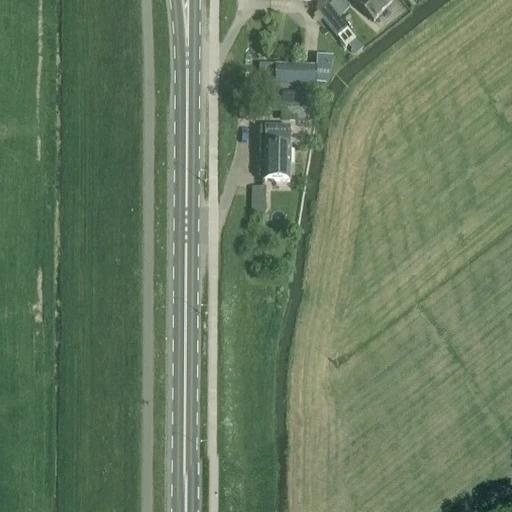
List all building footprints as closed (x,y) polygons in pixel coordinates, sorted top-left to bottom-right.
[(270,0),(317,2),(316,13),(345,49),(355,41),(328,8),(328,0),(270,0)] [(395,1),(394,0),(351,0),(349,2),(372,24),(395,1)] [(274,68),(272,92),(272,94),(284,94),(284,89),(314,91),(315,70),(274,68)] [(281,101),(281,122),(310,123),(310,101),(281,101)] [(288,182),(289,147),(288,147),(288,128),(264,127),(263,146),(262,146),(262,182),(272,182),(274,186),(283,187),(286,182),(288,182)] [(247,179),(248,206),(261,205),(260,179),(247,179)]
